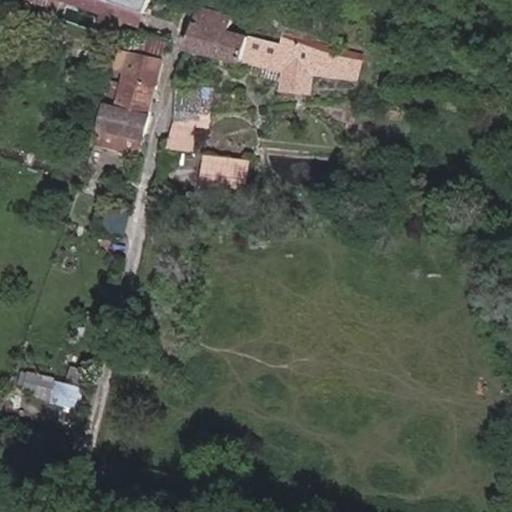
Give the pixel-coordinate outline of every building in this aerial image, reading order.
[(79,0),(108,11),(112,0),(79,0)] [(178,16),(185,3),(178,0),(170,0),(165,10),(178,16)] [(273,69),(347,77),(352,65),(361,66),(363,61),(354,59),(288,36),(285,47),(236,28),(238,17),(204,7),(191,46),(243,65),(247,60),(273,69)] [(112,105),(105,130),(148,138),(153,115),(169,44),(137,38),(128,79),(124,96),(122,105),(112,105)] [(124,96),(128,79),(116,75),(109,96),(124,96)] [(176,88),(175,149),(197,149),(197,129),(214,129),(215,89),(176,88)] [(145,151),(148,138),(105,130),(101,142),(145,151)] [(205,153),(202,191),(251,195),(254,157),(205,153)] [(479,226),(476,242),(498,246),(501,228),(479,226)] [(29,373),(25,396),(83,407),(87,383),(29,373)]
